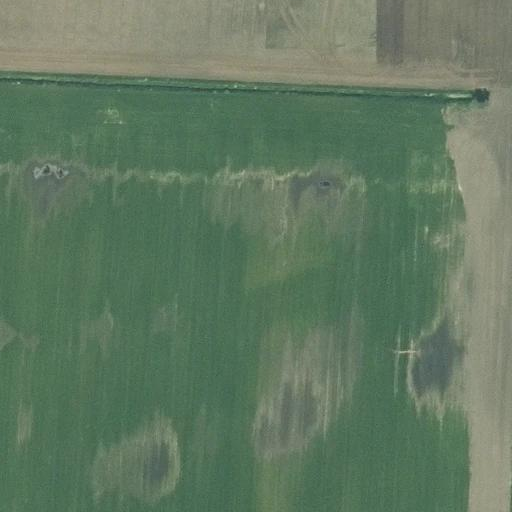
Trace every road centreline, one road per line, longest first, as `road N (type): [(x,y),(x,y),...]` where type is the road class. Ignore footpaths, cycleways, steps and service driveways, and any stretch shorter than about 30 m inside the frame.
road 1 (track): [(0,59),(511,85)]
road 2 (track): [(500,511),(511,228)]
